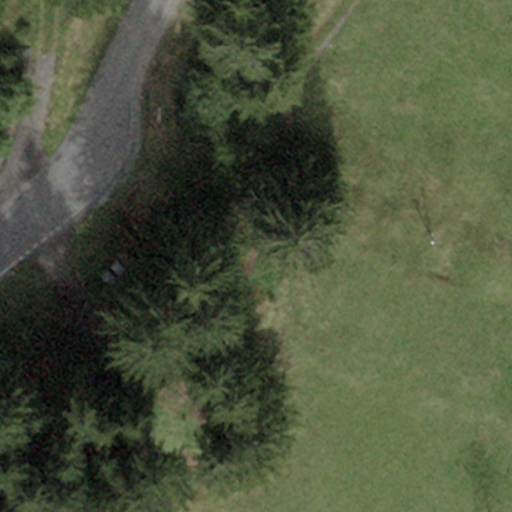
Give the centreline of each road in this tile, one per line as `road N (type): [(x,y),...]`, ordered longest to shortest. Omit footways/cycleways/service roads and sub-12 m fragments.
road 1 (track): [(70,173),(201,166),(276,119),(349,0)]
road 2 (unclassified): [(152,0),(70,173),(0,242)]
